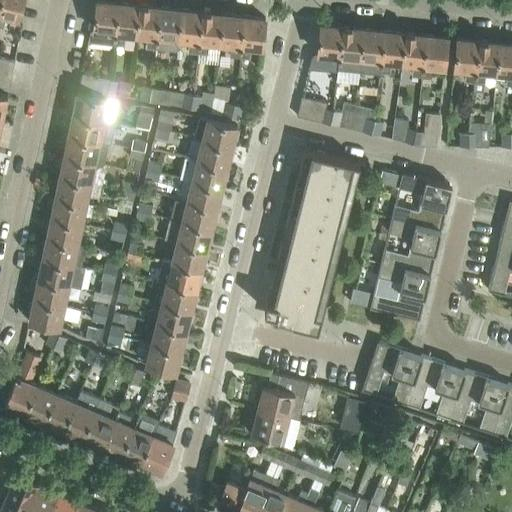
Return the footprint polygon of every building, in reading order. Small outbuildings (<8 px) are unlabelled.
[(7,14),(18,17),(22,0),(0,0),(0,2),(0,23),(4,25),(7,14)] [(115,42),(119,1),(113,0),(97,0),(95,28),(93,28),(92,29),(91,29),(91,30),(89,39),(105,41),(115,42)] [(137,34),(140,3),(119,1),(115,42),(125,43),(126,33),(137,34)] [(157,47),(161,5),(140,3),(137,34),(147,36),(147,46),(157,47)] [(179,39),(182,7),(161,5),(157,47),(178,49),(179,39)] [(198,51),(203,9),(182,7),(179,39),(190,40),(189,50),(198,51)] [(220,43),(224,12),(203,9),(198,51),(208,52),(209,42),(220,43)] [(240,55),(244,14),(224,12),(220,43),(232,44),(231,54),(240,55)] [(263,46),(266,16),(244,14),(240,55),(250,56),(251,45),(263,46)] [(339,66),(343,24),(322,22),(318,53),(329,54),(328,65),(339,66)] [(360,66),(364,26),(343,24),(339,66),(348,66),(348,65),(360,66)] [(380,70),(385,29),(364,26),(360,66),(370,67),(370,69),(380,70)] [(402,62),(406,31),(385,29),(380,70),(391,71),(392,61),(402,62)] [(422,74),(426,33),(406,31),(402,62),(413,63),(412,73),(422,74)] [(445,65),(448,35),(426,33),(422,74),(432,75),(433,64),(445,65)] [(474,80),(479,38),(457,36),(454,66),(466,67),(465,79),(474,80)] [(496,71),(499,40),(479,38),(474,80),(475,80),(474,88),(484,89),(484,81),(485,81),(486,70),(496,71)] [(511,83),(511,41),(499,40),(496,71),(507,72),(506,83),(511,83)] [(0,70),(12,73),(15,59),(0,55),(0,70)] [(0,84),(9,86),(12,73),(0,70),(0,84)] [(108,92),(111,78),(82,72),(79,86),(108,92)] [(120,80),(111,78),(108,92),(117,94),(117,93),(120,80)] [(150,100),(152,86),(152,85),(143,83),(140,97),(140,98),(150,100)] [(230,116),(234,102),(230,101),(231,86),(215,84),(214,95),(213,95),(211,112),(230,116)] [(172,104),(173,90),(172,89),(172,88),(152,86),(150,100),(172,104)] [(191,108),(194,92),(173,90),(172,104),(191,108)] [(107,100),(108,97),(78,91),(77,94),(75,95),(73,102),(75,104),(73,112),(113,121),(113,120),(117,102),(107,100)] [(194,92),(191,108),(198,109),(202,94),(194,92)] [(330,122),(333,108),(326,106),(327,100),(302,94),(297,114),(330,122)] [(349,126),(355,103),(344,100),(342,110),(333,108),(330,122),(349,126)] [(244,104),(234,102),(230,116),(240,118),(244,104)] [(155,106),(140,103),(136,125),(150,127),(152,115),(153,116),(155,106)] [(372,132),(375,118),(367,116),(369,106),(355,103),(349,126),(372,132)] [(167,119),(170,109),(161,107),(159,117),(158,116),(156,125),(170,128),(172,120),(167,119)] [(436,143),(440,112),(426,110),(424,129),(422,129),(416,128),(413,142),(419,143),(436,143)] [(111,142),(116,121),(113,120),(113,121),(73,112),(73,115),(70,116),(69,123),(71,125),(69,133),(101,140),(111,142)] [(484,121),(471,119),(469,131),(467,145),(475,145),(475,144),(489,144),(493,113),(485,112),(484,121)] [(238,129),(237,126),(238,123),(200,114),(195,135),(202,136),(232,144),(234,136),(237,134),(238,129)] [(413,142),(416,128),(408,125),(409,118),(394,116),(392,137),(413,142)] [(385,120),(375,118),(372,132),(381,134),(385,120)] [(168,138),(170,128),(156,125),(154,134),(155,135),(168,138)] [(510,130),(501,130),(501,145),(510,145),(510,130)] [(467,145),(469,131),(460,131),(459,145),(467,145)] [(96,160),(101,140),(69,133),(68,136),(66,137),(65,144),(66,146),(65,154),(96,160)] [(232,147),(232,144),(202,136),(197,157),(227,164),(229,156),(232,155),(233,149),(232,147)] [(147,140),(133,137),(131,146),(145,149),(147,140)] [(144,158),(145,149),(131,146),(129,155),(144,158)] [(315,311),(353,159),(305,147),(264,309),(275,311),(273,316),(292,321),(291,327),(292,327),(294,321),(318,327),(322,312),(315,311)] [(92,181),(96,160),(65,154),(64,156),(62,157),(60,164),(62,166),(60,174),(92,181)] [(226,167),(227,164),(197,157),(190,155),(190,156),(185,155),(180,175),(185,176),(186,176),(222,185),(224,177),(227,176),(228,169),(226,167)] [(162,162),(149,159),(147,166),(161,169),(162,162)] [(159,180),(161,169),(147,166),(145,177),(159,180)] [(394,202),(391,216),(438,228),(438,229),(441,229),(448,199),(445,198),(449,183),(402,171),(398,186),(422,192),(419,208),(394,202)] [(88,202),(92,181),(60,174),(60,177),(57,178),(56,185),(58,187),(56,195),(88,202)] [(221,188),(222,185),(186,176),(185,176),(180,196),(217,205),(219,197),(222,196),(223,190),(221,188)] [(138,181),(137,181),(124,178),(122,187),(136,190),(138,181)] [(131,211),(136,190),(122,187),(117,208),(131,211)] [(154,200),(155,189),(140,189),(140,200),(154,200)] [(83,222),(88,202),(56,195),(55,197),(53,198),(51,205),(53,207),(51,215),(83,222)] [(216,208),(217,205),(180,196),(180,197),(175,195),(170,215),(212,226),(214,217),(216,216),(218,210),(216,208)] [(506,213),(498,244),(501,245),(501,244),(511,246),(511,198),(508,214),(506,213)] [(153,203),(140,200),(139,200),(138,207),(151,210),(153,203)] [(149,220),(151,210),(138,207),(135,217),(149,220)] [(79,242),(83,222),(51,215),(51,218),(48,219),(47,226),(48,228),(47,236),(79,243),(79,242)] [(211,229),(212,226),(170,215),(165,236),(176,239),(176,238),(206,246),(208,238),(211,237),(213,230),(211,229)] [(435,242),(438,229),(438,228),(391,216),(388,230),(412,236),(408,252),(384,247),(380,261),(428,272),(427,273),(430,274),(437,243),(435,242)] [(113,220),(112,228),(126,232),(128,224),(113,220)] [(125,240),(126,232),(112,228),(110,237),(125,240)] [(82,264),(86,244),(79,242),(79,243),(47,236),(46,239),(44,240),(42,246),(44,248),(42,257),(82,265),(82,264)] [(206,249),(206,246),(176,238),(176,239),(173,251),(165,249),(163,257),(201,267),(204,258),(206,258),(208,251),(206,249)] [(144,243),(130,240),(128,249),(142,251),(144,243)] [(495,257),(487,288),(500,291),(504,292),(510,270),(511,270),(511,246),(501,244),(501,245),(498,258),(495,257)] [(140,260),(142,251),(128,249),(126,258),(140,260)] [(82,286),(86,266),(86,265),(82,264),(82,265),(42,257),(42,259),(40,260),(38,267),(40,269),(38,277),(70,284),(82,286)] [(201,267),(163,257),(159,277),(166,279),(196,287),(198,279),(201,278),(203,271),(201,269),(201,267)] [(119,263),(118,263),(105,260),(103,269),(117,272),(119,263)] [(424,287),(427,273),(428,272),(380,261),(377,275),(401,281),(397,297),(373,291),(369,306),(419,318),(427,287),(424,287)] [(115,281),(117,272),(103,269),(101,278),(115,281)] [(66,305),(70,284),(38,277),(37,280),(35,281),(34,287),(35,289),(34,298),(66,305)] [(196,289),(196,287),(166,279),(161,300),(191,307),(193,299),(196,298),(198,291),(196,289)] [(135,284),(121,281),(120,281),(119,289),(133,293),(135,284)] [(112,293),(112,292),(95,289),(93,298),(110,301),(112,293)] [(131,302),(133,293),(119,289),(116,299),(131,302)] [(64,313),(66,305),(34,298),(33,301),(31,302),(29,308),(31,310),(29,319),(61,326),(61,325),(67,327),(70,314),(64,313)] [(190,310),(191,307),(161,300),(156,320),(186,328),(188,320),(191,319),(192,312),(190,310)] [(110,304),(109,304),(95,301),(93,310),(107,314),(110,304)] [(106,321),(107,314),(93,310),(91,317),(106,321)] [(185,330),(186,328),(156,320),(151,340),(181,348),(183,340),(186,339),(187,332),(185,330)] [(125,324),(111,321),(109,331),(123,333),(125,324)] [(53,345),(59,332),(52,329),(46,342),(53,345)] [(121,343),(123,333),(109,331),(107,340),(121,343)] [(68,336),(59,332),(53,345),(63,349),(68,336)] [(421,356),(420,356),(407,351),(408,349),(378,339),(362,388),(376,392),(384,369),(399,374),(392,397),(405,402),(421,356)] [(180,351),(181,348),(151,340),(145,363),(176,369),(178,360),(181,359),(182,353),(180,351)] [(92,361),(97,348),(90,345),(85,359),(92,361)] [(101,365),(106,353),(107,352),(97,348),(92,361),(101,365)] [(25,411),(38,381),(32,379),(41,355),(29,350),(5,403),(25,411)] [(464,370),(463,370),(450,366),(451,363),(421,353),(420,356),(421,356),(405,402),(419,407),(427,383),(443,388),(435,412),(449,416),(464,370)] [(130,378),(136,365),(128,362),(123,375),(130,378)] [(139,382),(144,370),(145,369),(136,365),(130,378),(139,382)] [(507,385),(507,384),(493,380),(494,378),(464,368),(463,370),(464,370),(449,416),(462,421),(470,397),(486,403),(478,426),(492,431),(507,385)] [(271,370),(268,384),(263,383),(258,402),(260,402),(258,408),(299,418),(309,379),(271,370)] [(187,389),(190,381),(176,377),(174,386),(187,389)] [(44,420),(57,389),(38,381),(25,411),(33,415),(33,417),(40,420),(42,419),(44,420)] [(511,383),(507,382),(507,384),(507,385),(492,431),(506,435),(511,416),(511,383)] [(185,398),(187,389),(174,386),(172,394),(185,398)] [(63,428),(76,397),(57,389),(44,420),(52,423),(52,425),(59,428),(61,427),(63,428)] [(118,407),(118,408),(120,404),(100,396),(97,406),(96,406),(83,436),(91,440),(91,442),(97,445),(100,443),(102,444),(118,407)] [(83,436),(96,406),(76,397),(63,428),(71,431),(72,434),(78,437),(80,435),(83,436)] [(375,399),(369,414),(385,421),(391,404),(375,399)] [(134,422),(135,422),(137,415),(118,408),(118,407),(102,444),(110,447),(110,451),(117,453),(119,452),(121,452),(134,422)] [(293,443),(299,418),(258,408),(257,414),(255,414),(251,432),(293,443)] [(134,422),(121,452),(129,456),(130,459),(136,462),(139,460),(141,461),(154,430),(155,430),(157,425),(160,418),(140,409),(137,415),(135,422),(134,422)] [(408,435),(414,420),(406,417),(400,432),(408,435)] [(160,469),(173,441),(176,432),(157,425),(155,430),(154,430),(141,461),(149,464),(149,467),(156,470),(158,468),(160,469)] [(459,438),(462,431),(444,425),(442,432),(458,438),(459,438)] [(476,447),(480,437),(462,431),(459,438),(458,438),(457,440),(476,447)] [(499,443),(480,437),(476,447),(496,454),(499,443)] [(279,461),(284,450),(265,442),(260,453),(279,461)] [(301,457),(284,450),(279,461),(297,469),(302,457),(301,457)] [(306,459),(301,471),(315,477),(319,465),(306,459)] [(333,471),(319,465),(315,477),(308,492),(309,492),(300,511),(322,511),(325,506),(314,501),(319,489),(319,488),(322,480),(328,483),(333,471)] [(257,511),(273,474),(255,467),(251,476),(250,476),(246,486),(228,478),(220,496),(257,511)] [(403,468),(398,480),(406,483),(411,471),(403,468)] [(6,511),(24,511),(38,480),(16,471),(0,509),(6,511)] [(280,477),(273,474),(257,511),(278,511),(288,490),(276,485),(280,477)] [(49,511),(58,490),(39,482),(39,481),(38,480),(24,511),(49,511)] [(385,511),(387,507),(379,504),(386,487),(377,484),(371,500),(366,511),(385,511)] [(347,511),(355,493),(339,487),(328,511),(347,511)] [(300,511),(309,492),(308,492),(301,489),(299,494),(288,490),(278,511),(300,511)] [(74,511),(79,499),(58,490),(49,511),(74,511)] [(366,511),(371,500),(360,496),(354,509),(356,509),(354,511),(366,511)] [(98,511),(100,508),(79,499),(74,511),(98,511)]
